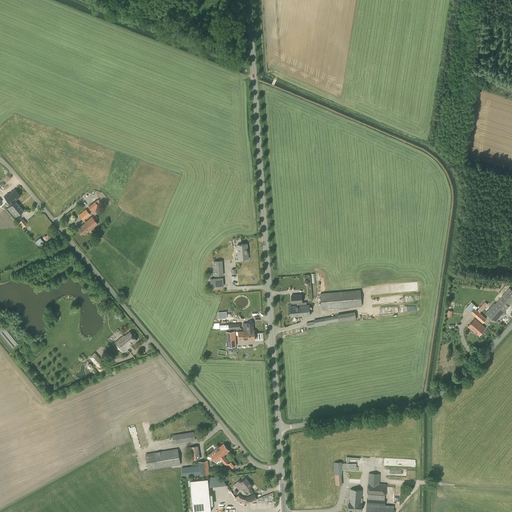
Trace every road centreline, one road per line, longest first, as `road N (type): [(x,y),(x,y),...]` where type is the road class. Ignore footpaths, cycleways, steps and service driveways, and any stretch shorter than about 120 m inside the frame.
road 1 (tertiary): [(278,429),(248,0)]
road 2 (unclassified): [(281,468),(248,456),(0,159)]
road 3 (unclassified): [(511,324),(457,381),(425,400),(278,429)]
